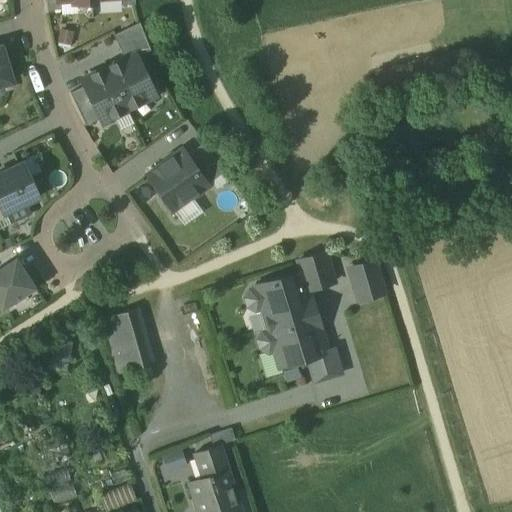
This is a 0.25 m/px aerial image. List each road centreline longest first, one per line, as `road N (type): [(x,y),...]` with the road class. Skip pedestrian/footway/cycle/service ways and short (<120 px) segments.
road 1 (residential): [(102,182),(137,230),(70,269),(55,267),(42,250),(48,214),(65,203)]
road 2 (residential): [(27,0),(45,83),(102,182)]
